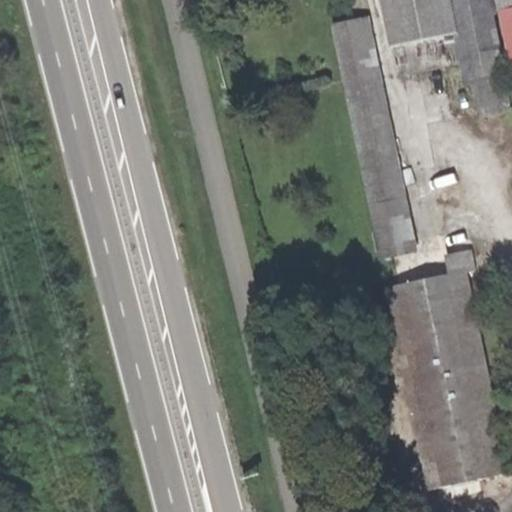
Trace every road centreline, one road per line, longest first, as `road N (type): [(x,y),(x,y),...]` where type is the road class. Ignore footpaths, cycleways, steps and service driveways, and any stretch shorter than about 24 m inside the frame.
road 1 (primary): [(44,0),(175,511)]
road 2 (primary): [(229,511),(101,0)]
road 3 (unclassified): [(175,0),(301,511)]
